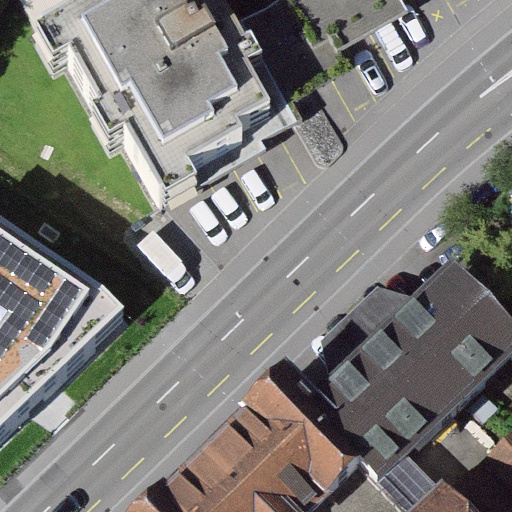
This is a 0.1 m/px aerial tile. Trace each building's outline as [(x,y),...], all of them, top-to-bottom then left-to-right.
[(68,0),(72,6),(31,30),(48,60),(65,50),(159,211),(206,184),(199,172),(244,146),(234,128),(268,108),(204,0),(68,0)] [(511,189),(498,202),(511,216),(511,189)] [(0,235),(0,451),(40,414),(126,331),(104,304),(0,235)] [(511,353),(447,286),(295,431),(356,494),(372,511),(379,511),(511,386),(511,353)] [(274,411),(166,511),(337,511),(356,494),(295,431),(274,411)] [(511,511),(511,442),(456,492),(475,511),(511,511)] [(474,511),(456,492),(446,483),(415,511),(474,511)]
